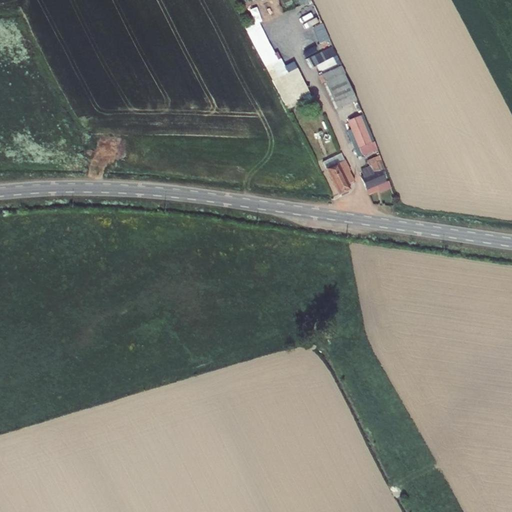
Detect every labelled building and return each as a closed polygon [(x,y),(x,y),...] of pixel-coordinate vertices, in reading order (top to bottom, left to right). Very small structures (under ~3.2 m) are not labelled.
[(332,47),(306,60),(310,68),(336,55),(332,47)] [(345,74),(342,66),(322,75),(338,109),(356,100),(344,75),(345,74)] [(286,105),(298,99),(285,75),(273,81),(286,105)] [(351,129),(363,123),(360,116),(348,121),(351,129)] [(351,129),(362,155),(377,150),(374,142),(371,143),(363,123),(351,129)] [(350,171),(342,153),(323,163),(339,196),(350,190),(348,185),(355,182),(349,171),(350,171)] [(366,190),(386,182),(381,171),(385,169),(379,156),(367,161),(370,167),(363,169),(366,176),(361,178),(366,190)]
